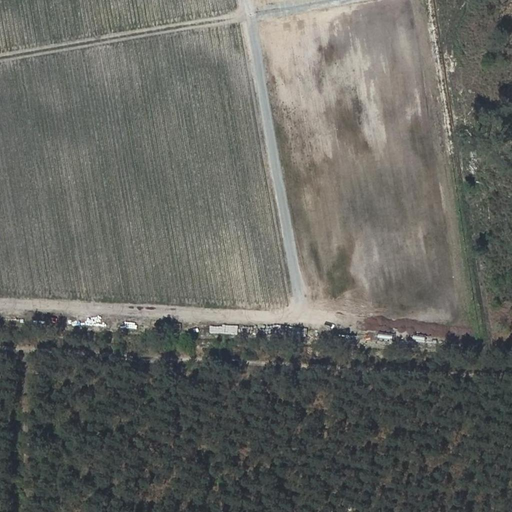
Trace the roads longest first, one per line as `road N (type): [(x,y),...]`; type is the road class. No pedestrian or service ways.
road 1 (track): [(0,303),(480,332),(428,0)]
road 2 (track): [(295,321),(240,0)]
road 3 (track): [(0,57),(243,16)]
